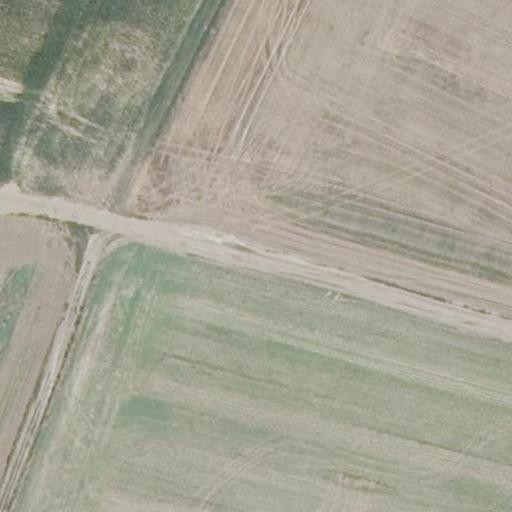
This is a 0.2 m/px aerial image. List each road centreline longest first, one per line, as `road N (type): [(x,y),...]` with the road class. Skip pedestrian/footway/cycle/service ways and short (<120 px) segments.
road 1 (track): [(101,224),(511,334)]
road 2 (track): [(101,224),(0,495)]
road 3 (track): [(101,224),(213,0)]
